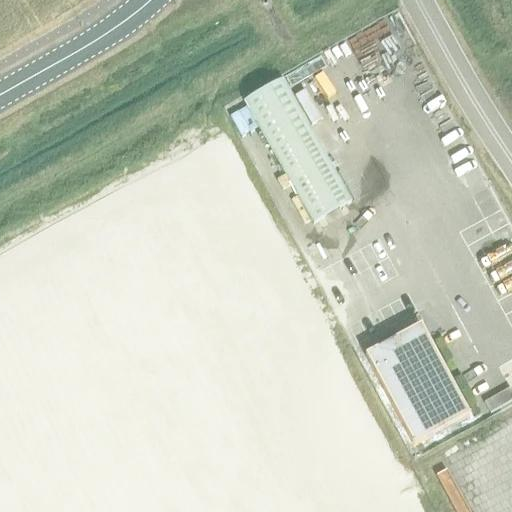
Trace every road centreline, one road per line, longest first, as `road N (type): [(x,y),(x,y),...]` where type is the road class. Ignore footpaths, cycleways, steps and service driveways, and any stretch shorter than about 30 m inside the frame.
road 1 (unclassified): [(511,157),(418,0)]
road 2 (unclassified): [(0,96),(98,42),(148,0)]
